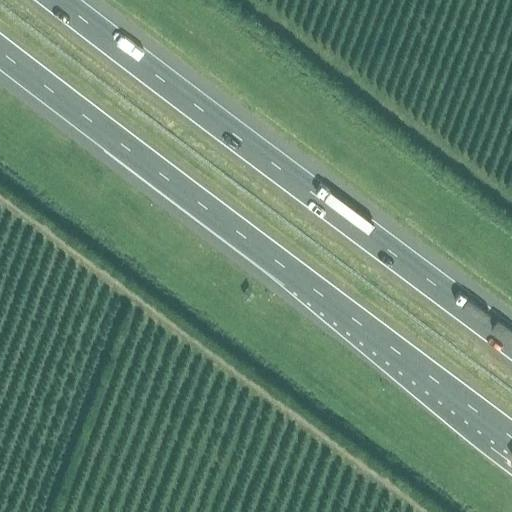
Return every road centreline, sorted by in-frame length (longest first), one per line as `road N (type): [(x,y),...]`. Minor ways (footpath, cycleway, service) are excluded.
road 1 (motorway): [(0,52),(511,433)]
road 2 (motorway): [(511,346),(51,0)]
